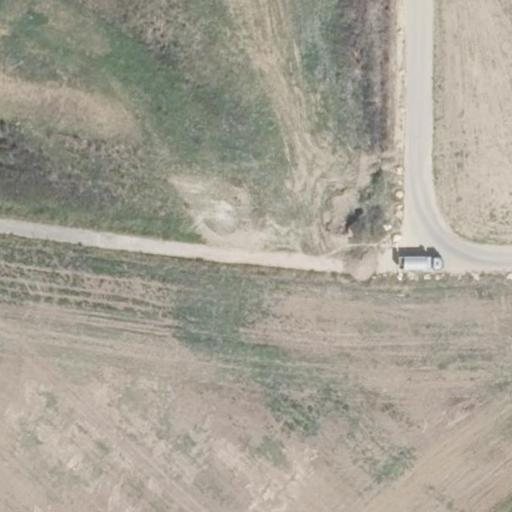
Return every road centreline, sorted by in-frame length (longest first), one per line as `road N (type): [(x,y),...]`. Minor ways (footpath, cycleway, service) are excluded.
road 1 (track): [(0,222),(279,264),(511,254)]
road 2 (track): [(420,261),(422,0)]
